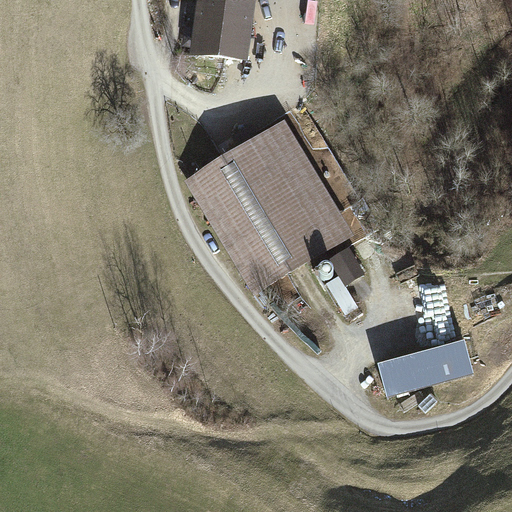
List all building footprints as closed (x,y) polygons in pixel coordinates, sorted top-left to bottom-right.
[(198,0),(192,57),(249,63),(256,0),(198,0)] [(187,182),(255,295),(353,235),(325,189),(285,123),(187,182)] [(348,251),(330,262),(347,287),(364,276),(348,251)] [(327,287),(346,318),(359,309),(340,279),(327,287)] [(465,343),(377,367),(387,401),(474,378),(465,343)]
